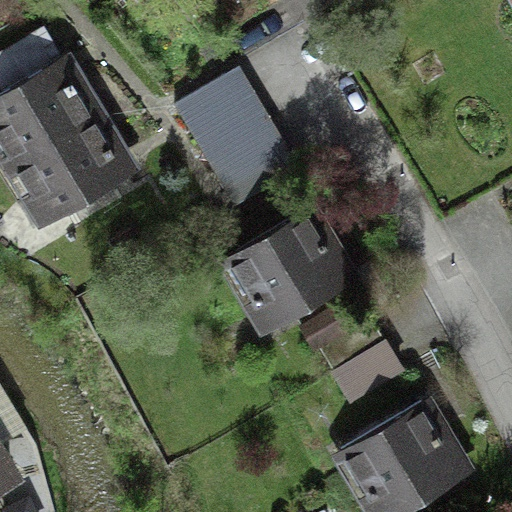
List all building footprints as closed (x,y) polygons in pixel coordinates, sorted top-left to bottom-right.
[(0,88),(2,92),(0,92),(0,142),(12,163),(92,115),(40,32),(0,55),(0,88)] [(189,130),(239,99),(224,73),(173,104),(189,130)] [(239,99),(189,130),(234,206),(283,175),(254,125),(239,99)] [(64,211),(127,173),(92,115),(12,163),(34,199),(50,189),(64,211)] [(347,283),(303,210),(224,258),(253,306),(269,296),(284,320),(347,283)] [(316,347),(331,374),(383,342),(367,317),(316,347)] [(398,368),(383,342),(331,374),(347,399),(398,368)] [(368,498),(385,488),(399,511),(462,474),(418,402),(339,449),(368,498)]
